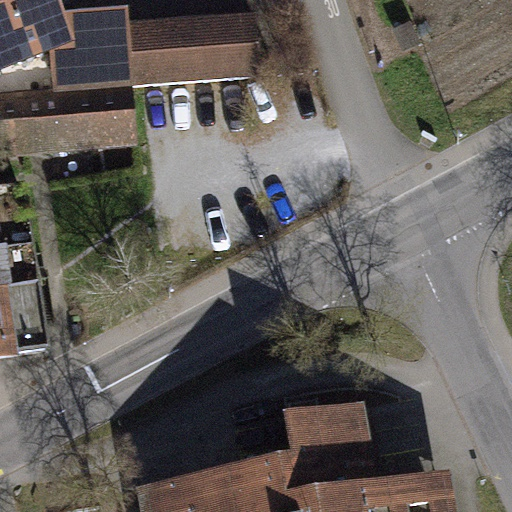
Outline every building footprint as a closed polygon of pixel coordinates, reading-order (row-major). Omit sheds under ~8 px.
[(52,0),(0,0),(0,67),(52,46),(57,93),(130,87),(126,27),(126,17),(62,23),(52,0)] [(257,78),(253,18),(126,27),(130,87),(257,78)] [(130,87),(57,93),(0,98),(0,155),(135,142),(130,87)] [(0,194),(0,357),(45,350),(23,198),(16,193),(0,194)] [(297,469),(149,496),(152,511),(433,511),(429,485),(369,496),(355,417),(290,429),(297,469)]
